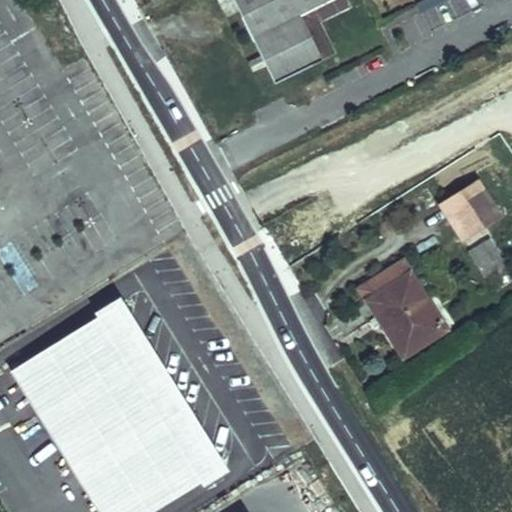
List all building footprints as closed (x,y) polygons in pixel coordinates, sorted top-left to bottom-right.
[(231,0),(273,87),(326,61),(304,17),(338,0),(231,0)] [(356,5),(353,0),(338,0),(304,17),(326,61),(337,56),(321,22),(356,5)] [(423,0),(416,3),(421,13),(448,0),(423,0)] [(448,0),(421,13),(432,35),(487,8),(482,0),(448,0)] [(442,205),(463,238),(499,216),(478,182),(442,205)] [(470,251),(486,277),(496,271),(501,279),(511,273),(491,238),(470,251)] [(385,313),(406,346),(443,323),(403,262),(360,289),(378,317),(385,313)] [(208,463),(213,472),(230,461),(128,295),(111,305),(116,313),(127,306),(220,456),(208,463)] [(17,362),(109,511),(146,511),(213,472),(208,463),(220,456),(127,306),(116,313),(111,305),(17,362)] [(378,317),(404,357),(447,329),(443,323),(406,346),(385,313),(378,317)]
